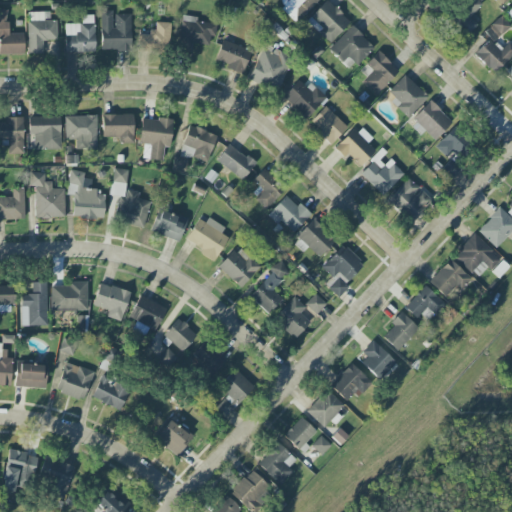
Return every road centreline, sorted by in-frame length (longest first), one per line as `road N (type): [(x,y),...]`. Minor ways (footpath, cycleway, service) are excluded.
road 1 (residential): [(166,511),(511,149)]
road 2 (residential): [(0,88),(180,82),(237,103),(407,260)]
road 3 (residential): [(0,250),(106,248),(179,276),(293,379)]
road 4 (residential): [(0,425),(68,425),(182,497)]
road 5 (residential): [(373,0),(511,131)]
